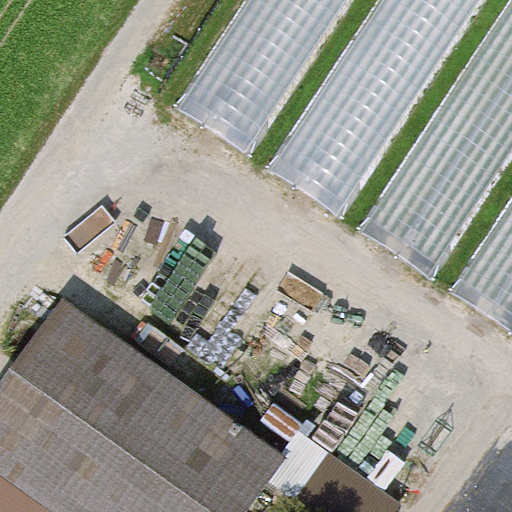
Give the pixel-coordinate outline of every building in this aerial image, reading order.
[(268,159),(363,0),(265,0),(195,116),(268,159)] [(363,224),(492,0),(396,0),(291,182),(363,224)] [(511,16),(379,241),(452,284),(511,181),(511,16)] [(511,230),(470,301),(511,326),(511,230)] [(75,307),(0,417),(0,468),(64,511),(257,511),(296,456),(75,307)]
